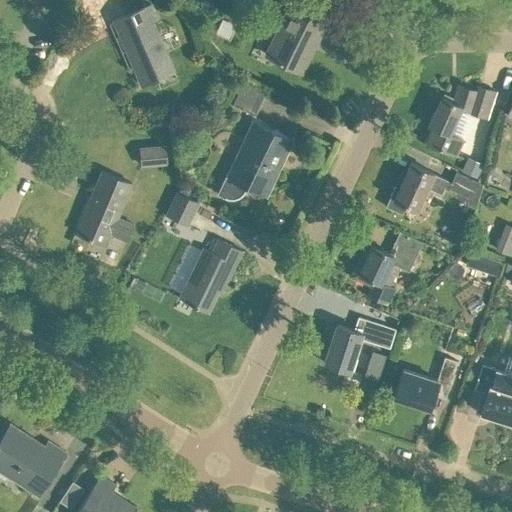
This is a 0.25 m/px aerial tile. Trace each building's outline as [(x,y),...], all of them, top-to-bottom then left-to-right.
[(113,19),(141,84),(173,70),(152,20),(156,19),(150,4),(113,19)] [(324,20),(291,4),(266,54),(299,71),(324,20)] [(243,82),(232,105),(255,116),(266,92),(243,82)] [(427,124),(431,126),(424,141),(456,155),(463,139),(448,132),(460,109),(487,119),(496,90),(477,84),(476,89),(456,83),(451,101),(441,96),(427,124)] [(250,120),(224,176),(225,176),(216,194),(219,195),(224,196),(226,196),(230,195),(233,195),(238,193),(240,192),(242,190),(246,186),(267,196),(293,140),(250,120)] [(164,143),(138,145),(139,165),(166,163),(164,143)] [(402,213),(406,205),(416,209),(427,187),(441,194),(448,180),(433,173),(410,162),(407,170),(403,168),(385,205),(402,213)] [(134,223),(116,215),(131,182),(101,169),(74,231),(104,244),(108,234),(126,241),(134,223)] [(455,170),(448,187),(468,196),(466,203),(475,207),(481,182),(475,179),(459,172),(455,170)] [(188,224),(198,202),(176,191),(165,214),(188,224)] [(241,249),(217,237),(210,251),(202,246),(177,297),(207,311),(217,289),(221,291),(241,249)] [(511,239),(505,237),(500,251),(511,256),(511,254),(511,239)] [(364,242),(349,274),(370,284),(366,294),(386,303),(393,288),(389,286),(398,266),(407,270),(416,252),(393,241),(388,253),(364,242)] [(470,251),(465,264),(496,275),(500,262),(470,251)] [(384,324),(358,315),(353,329),(336,323),(323,362),(348,370),(359,337),(378,343),(382,330),(384,324)] [(395,327),(384,324),(382,330),(378,343),(389,347),(395,327)] [(386,354),(372,349),(363,375),(377,380),(386,354)] [(457,360),(444,356),(437,379),(403,368),(393,396),(428,407),(433,394),(444,398),(457,360)] [(481,363),(473,386),(486,391),(479,413),(511,423),(511,418),(511,373),(509,378),(502,375),(503,370),(481,363)] [(43,446),(9,424),(0,437),(0,470),(38,494),(65,451),(47,440),(43,446)] [(74,511),(129,511),(134,505),(111,490),(115,484),(99,473),(74,511)]
